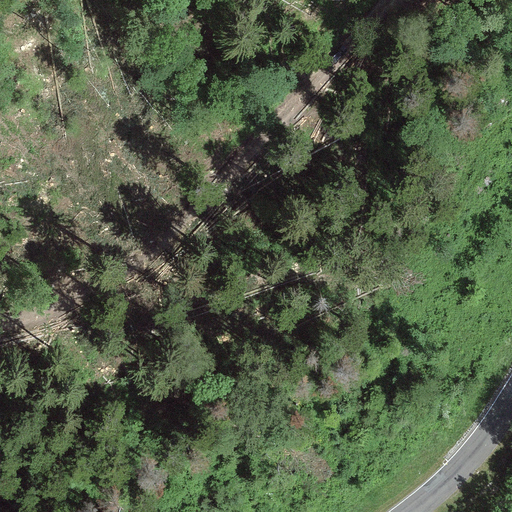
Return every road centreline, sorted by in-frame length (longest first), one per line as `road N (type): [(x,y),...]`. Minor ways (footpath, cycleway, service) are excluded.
road 1 (track): [(397,0),(181,234),(90,295),(0,325)]
road 2 (tertiary): [(413,511),(484,443),(511,401)]
